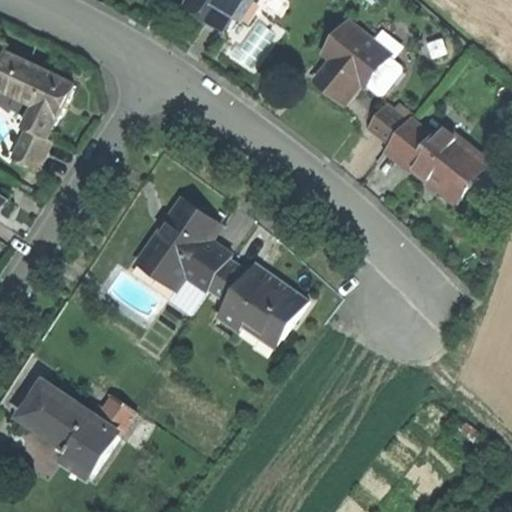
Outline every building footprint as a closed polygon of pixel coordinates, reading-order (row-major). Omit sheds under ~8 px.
[(205,17),(225,30),(233,16),(241,22),(242,21),(239,19),(251,0),(192,0),(188,6),(205,17)] [(352,24),(326,55),(334,61),(321,77),(336,89),(350,100),(363,84),(367,88),(368,86),(391,58),(392,56),(352,24)] [(61,117),(62,118),(77,87),(41,70),(9,54),(0,73),(0,79),(46,102),(42,109),(61,117)] [(404,68),(391,58),(368,86),(381,97),(386,96),(405,73),(404,68)] [(0,87),(42,109),(46,102),(0,79),(0,87)] [(392,146),(411,122),(390,106),(372,130),(392,146)] [(49,140),(61,117),(42,109),(37,120),(34,118),(28,130),(30,131),(16,159),(40,171),(53,145),(54,142),(49,140)] [(413,120),(411,122),(392,146),(391,147),(416,167),(414,169),(423,177),(433,184),(435,181),(442,187),(439,189),(458,204),(490,164),(446,129),(438,140),(413,120)] [(0,216),(10,201),(0,195),(0,216)] [(185,201),(162,233),(141,264),(178,290),(188,276),(213,241),(223,227),(185,201)] [(235,257),(213,241),(188,276),(210,292),(215,285),(233,260),(235,257)] [(215,285),(235,299),(253,274),(233,260),(215,285)] [(259,265),(253,274),(235,299),(221,319),(241,333),(245,328),(277,350),(311,302),(285,284),(259,265)] [(193,316),(210,292),(188,276),(178,290),(171,301),(193,316)] [(115,397),(138,413),(158,384),(134,367),(114,397),(115,397)] [(95,477),(121,439),(98,424),(80,412),(82,409),(46,385),(36,399),(23,419),(71,451),(66,457),(95,477)] [(121,439),(138,413),(115,397),(98,424),(121,439)]
